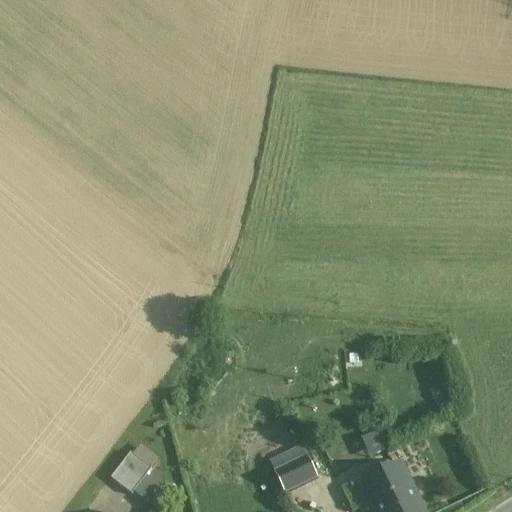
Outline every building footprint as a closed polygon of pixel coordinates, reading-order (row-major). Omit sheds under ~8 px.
[(402,376),(416,415),(440,406),(426,368),(402,376)] [(378,433),(361,440),(368,456),(384,450),(378,433)] [(281,495),(316,480),(303,448),(268,462),(281,495)] [(152,471),(131,455),(111,481),(132,497),(152,471)] [(423,511),(401,467),(363,486),(375,511),(423,511)]
